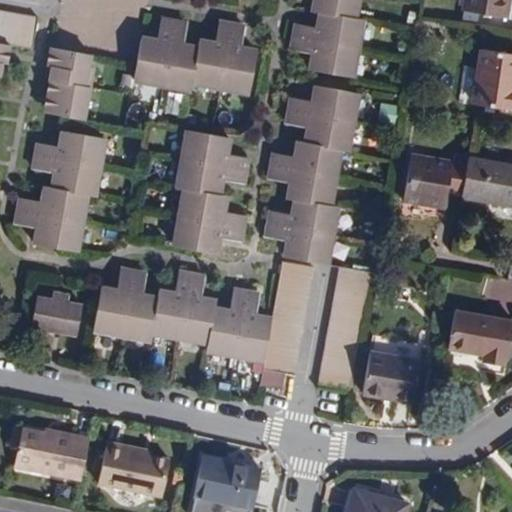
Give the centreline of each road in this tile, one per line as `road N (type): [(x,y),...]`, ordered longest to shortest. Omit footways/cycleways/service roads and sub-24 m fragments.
road 1 (residential): [(0,373),(311,442)]
road 2 (residential): [(311,442),(463,444),(511,415)]
